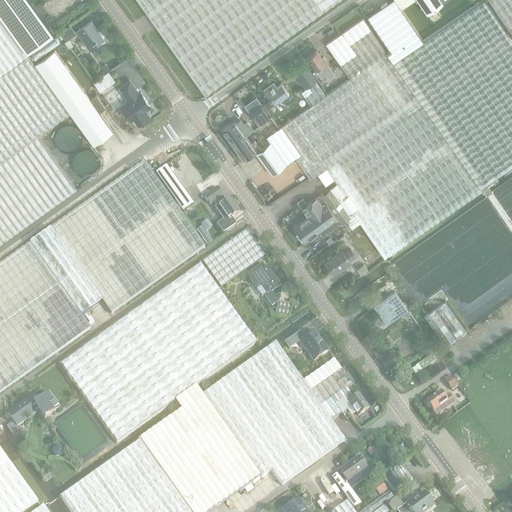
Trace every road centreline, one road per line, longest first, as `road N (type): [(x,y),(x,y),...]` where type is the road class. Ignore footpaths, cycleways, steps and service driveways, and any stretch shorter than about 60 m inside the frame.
road 1 (tertiary): [(189,117),(398,405)]
road 2 (unclassified): [(189,117),(0,250)]
road 3 (unclassified): [(353,0),(189,117)]
road 4 (unclassified): [(252,511),(398,405)]
road 5 (tertiary): [(105,0),(189,117)]
road 6 (tertiary): [(398,405),(476,511)]
